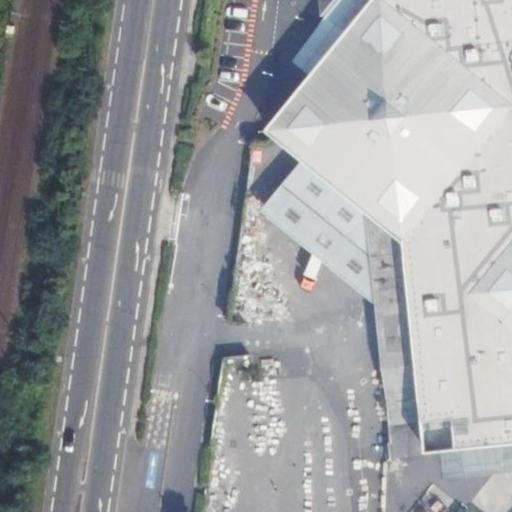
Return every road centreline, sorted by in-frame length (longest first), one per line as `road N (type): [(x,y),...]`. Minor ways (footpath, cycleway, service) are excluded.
road 1 (tertiary): [(138,0),(62,511)]
road 2 (tertiary): [(95,511),(167,0)]
